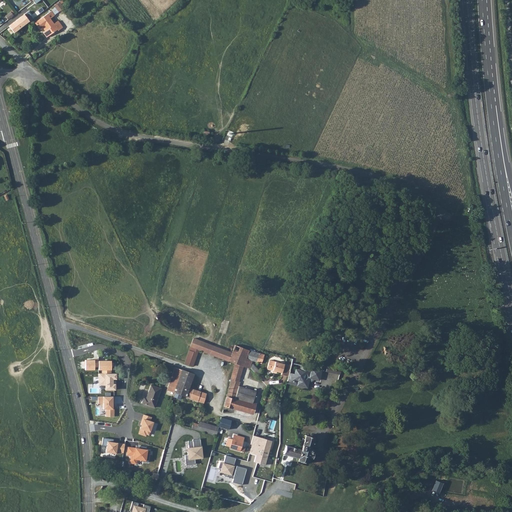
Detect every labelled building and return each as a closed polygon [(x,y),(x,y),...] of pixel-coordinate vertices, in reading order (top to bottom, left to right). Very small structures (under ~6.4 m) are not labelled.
[(59,1),(54,5),(58,11),(63,7),(59,1)] [(9,19),(16,14),(13,10),(6,16),(9,19)] [(27,11),(8,25),(13,33),(33,19),(27,11)] [(47,14),(34,24),(39,32),(43,29),(45,32),(42,34),(46,39),(58,29),(59,30),(63,26),(59,20),(54,23),(47,14)] [(193,339),(185,363),(194,366),(199,350),(227,360),(230,361),(232,353),(223,349),(193,339)] [(229,393),(225,406),(250,413),(253,402),(236,398),(239,386),(240,383),(242,384),(246,369),(243,369),(243,367),(250,369),(253,360),(246,358),(249,349),(235,345),(232,353),(230,361),(236,363),(231,380),(232,380),(229,391),(229,393)] [(246,358),(253,360),(257,362),(260,353),(249,349),(246,358)] [(112,360),(98,360),(98,359),(94,359),(94,360),(85,360),(85,369),(94,369),(94,366),(98,366),(98,370),(102,370),(102,373),(112,373),(112,360)] [(281,378),(288,379),(290,373),(292,366),(271,360),(269,369),(282,373),(281,378)] [(292,366),(290,373),(300,375),(302,366),(292,363),(292,366)] [(288,379),(287,382),(307,387),(309,378),(318,380),(320,370),(319,370),(313,368),(310,368),(305,367),(302,366),(300,375),(290,373),(288,379)] [(175,368),(167,391),(175,394),(177,387),(183,370),(175,368)] [(183,370),(177,387),(188,390),(189,388),(190,389),(195,374),(183,370)] [(116,390),(117,374),(112,373),(102,373),(99,373),(99,385),(105,385),(105,390),(116,390)] [(146,397),(144,403),(157,407),(162,389),(152,386),(149,398),(146,397)] [(239,386),(236,398),(253,402),(255,394),(256,391),(239,386)] [(177,387),(175,394),(204,403),(207,394),(190,389),(189,388),(188,390),(177,387)] [(253,402),(250,413),(253,414),(257,399),(259,398),(260,395),(255,394),(253,402)] [(105,417),(114,417),(114,397),(98,396),(98,404),(104,404),(103,410),(106,410),(105,417)] [(141,425),(139,434),(146,437),(147,435),(149,436),(154,422),(151,421),(152,418),(143,415),(140,424),(141,425)] [(222,417),(219,427),(229,430),(232,420),(222,417)] [(190,422),(188,427),(215,435),(216,436),(217,433),(218,429),(219,428),(200,422),(199,424),(190,421),(190,422)] [(174,423),(159,474),(161,475),(173,437),(177,424),(174,423)] [(298,458),(298,461),(307,463),(309,457),(313,459),(314,453),(313,453),(314,449),(312,449),(315,438),(306,435),(305,439),(303,438),(302,443),(303,443),(302,450),(300,449),(298,458)] [(231,447),(231,448),(241,451),(244,452),(247,442),(243,441),(244,437),(237,436),(237,438),(234,437),(233,440),(231,447)] [(116,453),(116,452),(124,453),(125,444),(113,442),(113,439),(103,437),(102,445),(106,446),(106,451),(106,452),(116,453)] [(257,437),(255,446),(258,446),(261,447),(262,447),(264,439),(257,437)] [(262,447),(261,447),(269,450),(272,441),(264,439),(262,447)] [(195,459),(203,459),(201,440),(193,440),(193,441),(188,442),(189,448),(188,448),(188,455),(186,455),(187,464),(196,464),(195,459)] [(256,455),(254,460),(258,460),(266,463),(269,450),(261,447),(258,446),(256,455)] [(284,455),(298,458),(300,449),(286,446),(284,455)] [(247,468),(237,466),(236,469),(234,469),(235,466),(234,466),(236,459),(226,456),(224,463),(223,463),(220,462),(218,468),(221,468),(220,472),(228,475),(227,477),(233,478),(232,481),(242,484),(247,468)] [(422,481),(420,486),(429,490),(431,484),(422,481)] [(149,511),(151,506),(144,504),(143,508),(138,506),(138,503),(132,501),(130,511),(132,511),(131,511),(149,511)]
